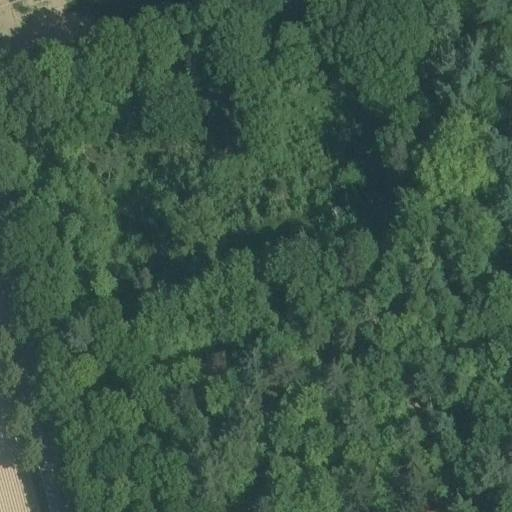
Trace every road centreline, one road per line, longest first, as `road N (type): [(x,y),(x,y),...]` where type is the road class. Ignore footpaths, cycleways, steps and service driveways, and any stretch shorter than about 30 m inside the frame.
road 1 (track): [(362,0),(511,318)]
road 2 (unclassified): [(252,0),(0,84)]
road 3 (tertiary): [(0,261),(68,511)]
